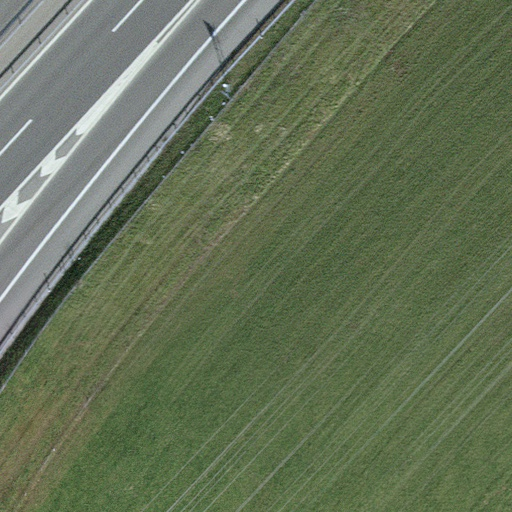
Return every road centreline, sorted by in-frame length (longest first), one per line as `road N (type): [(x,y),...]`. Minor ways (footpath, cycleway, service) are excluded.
road 1 (motorway): [(0,268),(193,0)]
road 2 (motorway): [(0,157),(145,0)]
